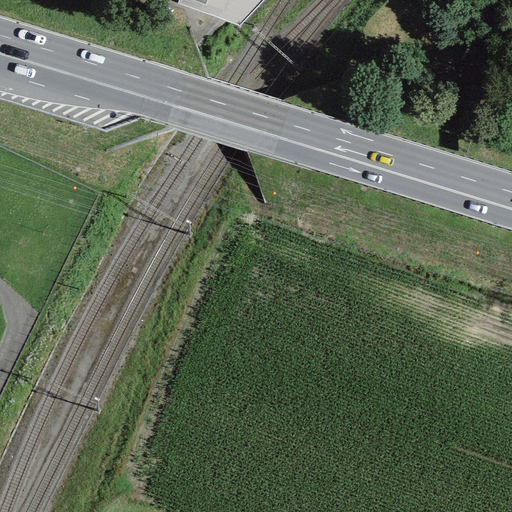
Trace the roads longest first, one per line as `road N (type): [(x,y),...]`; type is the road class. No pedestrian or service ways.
road 1 (trunk): [(511,191),(0,36)]
road 2 (trunk): [(0,71),(511,220)]
